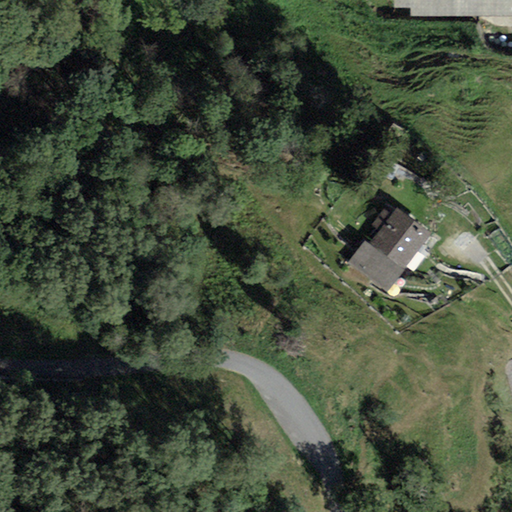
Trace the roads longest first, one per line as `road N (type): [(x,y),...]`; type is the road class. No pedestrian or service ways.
road 1 (unclassified): [(340,511),(337,473),(313,425),(278,388),(235,362),(0,366)]
road 2 (track): [(114,363),(0,292)]
